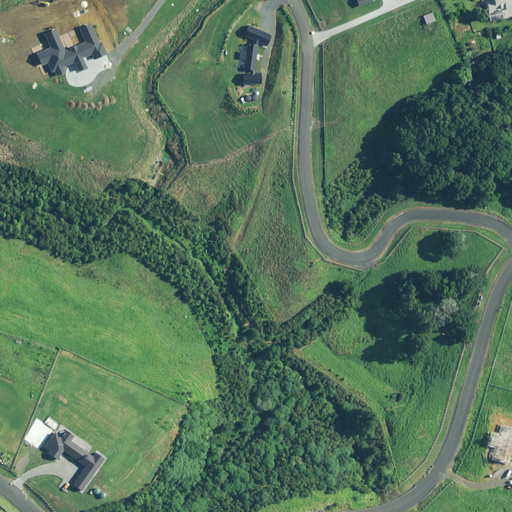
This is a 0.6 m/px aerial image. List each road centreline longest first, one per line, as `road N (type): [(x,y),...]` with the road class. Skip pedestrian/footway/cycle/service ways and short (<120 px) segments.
road 1 (residential): [(511,232),(477,212),(419,210),(404,212),(367,248),(333,248),(316,236),(299,188),(303,50),(290,0)]
road 2 (residential): [(511,255),(493,290),(442,464),(418,493),(385,511)]
